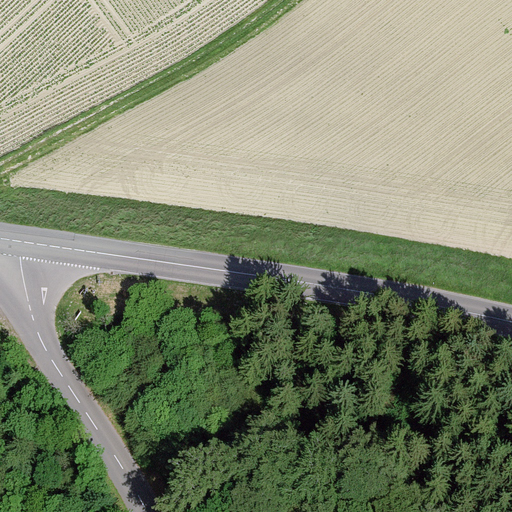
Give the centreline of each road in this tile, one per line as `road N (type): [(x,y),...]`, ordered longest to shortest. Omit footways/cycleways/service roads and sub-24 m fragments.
road 1 (secondary): [(511,322),(20,242)]
road 2 (track): [(0,163),(227,44),(287,0)]
road 3 (unclassified): [(20,242),(41,340),(147,511)]
